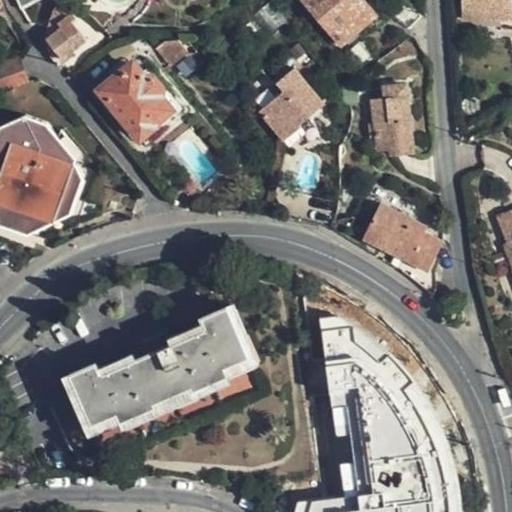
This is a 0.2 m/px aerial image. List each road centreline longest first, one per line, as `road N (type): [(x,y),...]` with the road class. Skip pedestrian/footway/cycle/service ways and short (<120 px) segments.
road 1 (tertiary): [(458,359),(418,314),(368,277),(263,238),(139,248),(77,268),(0,328)]
road 2 (residential): [(458,359),(471,303),(432,81),(428,0)]
road 3 (residential): [(0,501),(76,493),(199,502),(231,511)]
road 4 (tertiary): [(508,511),(496,444),(458,359)]
